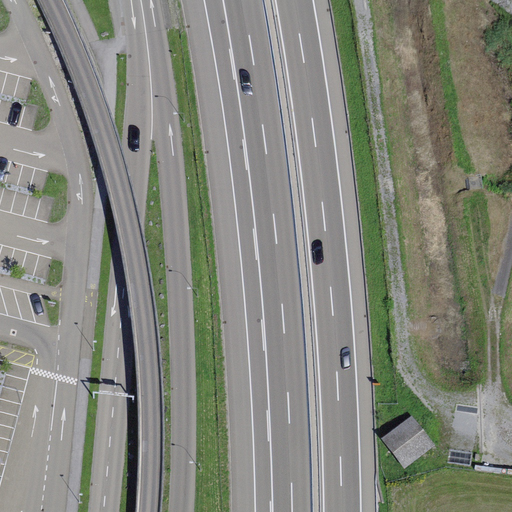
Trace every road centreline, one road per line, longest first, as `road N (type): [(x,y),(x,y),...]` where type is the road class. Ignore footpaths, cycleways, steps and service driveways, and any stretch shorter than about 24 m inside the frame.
road 1 (motorway): [(348,511),(337,285),(299,0)]
road 2 (motorway): [(247,0),(279,231),(295,511)]
road 3 (track): [(363,1),(403,356),(437,407),(511,449)]
road 4 (secondary): [(183,511),(181,278),(170,149),(149,59)]
road 5 (secondary): [(149,59),(104,511)]
road 6 (track): [(492,318),(474,174),(455,122),(437,0)]
road 7 (track): [(511,239),(492,318),(502,444)]
